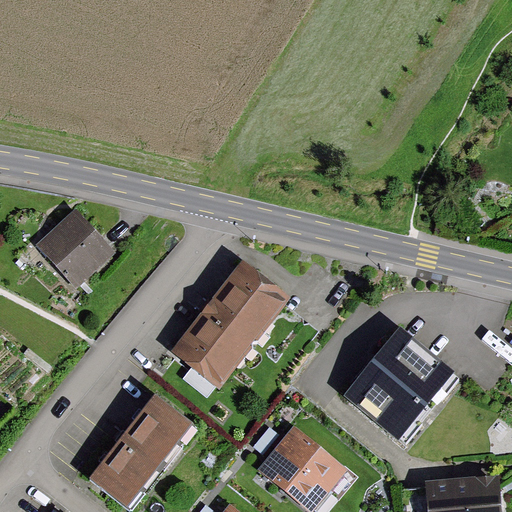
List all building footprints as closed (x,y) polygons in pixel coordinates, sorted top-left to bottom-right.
[(109,249),(67,210),(30,249),(72,288),(109,249)] [(277,299),(235,271),(169,370),(211,398),(277,299)] [(397,451),(454,380),(396,334),(339,405),(397,451)] [(127,511),(193,430),(150,396),(82,482),(119,511),(127,511)] [(348,476),(284,431),(266,458),(332,502),(348,476)] [(325,511),(332,502),(266,458),(252,479),(301,511),(325,511)] [(503,511),(501,480),(415,486),(416,511),(503,511)]
